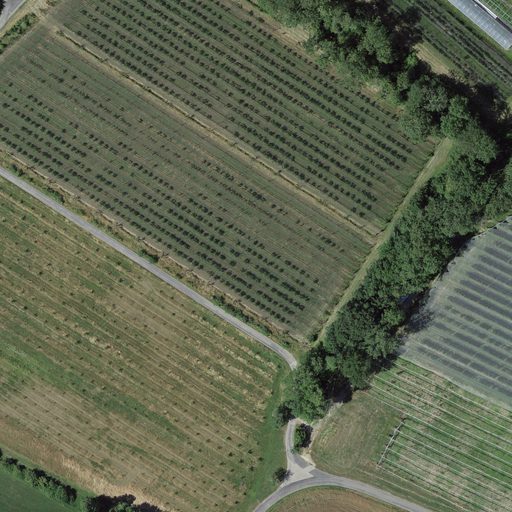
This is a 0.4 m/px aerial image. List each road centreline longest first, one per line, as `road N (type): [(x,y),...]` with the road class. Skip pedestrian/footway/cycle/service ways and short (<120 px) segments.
road 1 (track): [(0,171),(289,357),(299,378),(289,449),(303,485)]
road 2 (unclassified): [(421,511),(330,481),(291,489),(258,511)]
